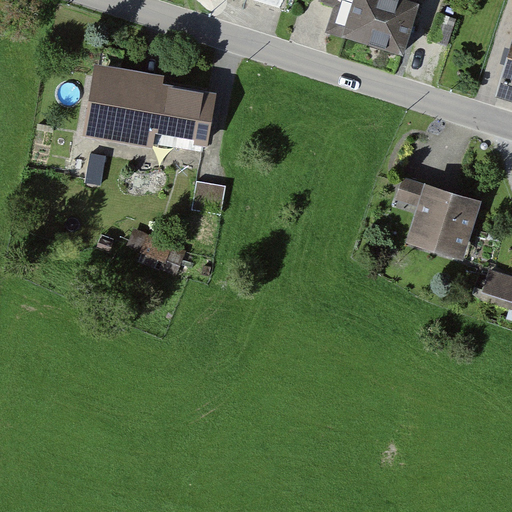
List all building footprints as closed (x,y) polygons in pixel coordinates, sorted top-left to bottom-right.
[(288,0),(250,0),(284,11),(288,0)] [(324,0),(323,6),(334,9),(325,36),(330,37),(399,59),(405,61),(422,7),(398,0),(324,0)] [(456,22),(438,16),(429,42),(447,48),(456,22)] [(511,43),(499,91),(511,95),(511,43)] [(162,82),(95,70),(82,140),(153,152),(154,143),(201,151),(210,99),(161,91),(162,82)] [(482,206),(402,182),(395,204),(418,211),(408,245),(465,262),(482,206)] [(225,189),(196,183),(191,210),(220,216),(225,189)] [(511,279),(490,273),(483,296),(511,305),(511,279)]
